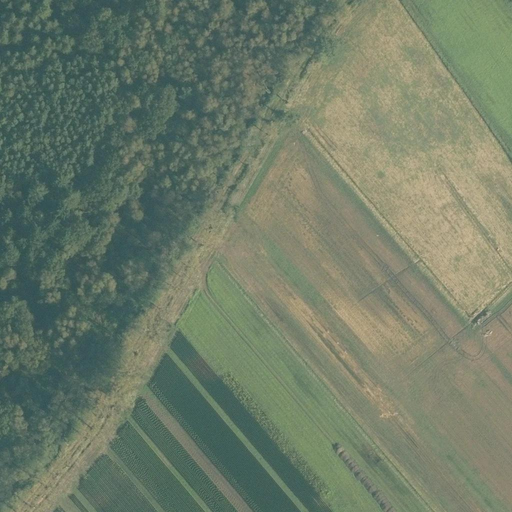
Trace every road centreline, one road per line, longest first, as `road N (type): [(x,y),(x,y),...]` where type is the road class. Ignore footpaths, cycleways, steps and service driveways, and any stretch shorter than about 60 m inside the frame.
road 1 (track): [(352,0),(328,24),(98,412),(21,511)]
road 2 (track): [(0,85),(69,65),(78,55),(54,0)]
